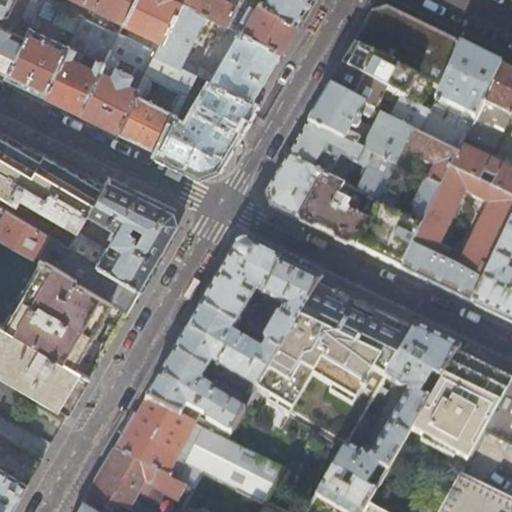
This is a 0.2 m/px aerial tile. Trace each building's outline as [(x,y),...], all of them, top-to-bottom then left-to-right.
[(0,0),(0,76),(3,78),(23,39),(0,27),(0,16),(7,15),(14,0),(0,0)] [(27,31),(28,28),(30,24),(33,19),(34,16),(41,2),(37,0),(32,0),(29,1),(21,16),(24,23),(22,28),(27,31)] [(46,0),(42,0),(41,2),(34,16),(73,35),(81,17),(67,10),(46,0)] [(71,0),(67,10),(81,17),(88,21),(94,9),(123,24),(134,0),(71,0)] [(134,0),(123,24),(161,43),(181,2),(175,0),(134,0)] [(204,15),(224,25),(236,1),(237,0),(181,0),(181,2),(204,15)] [(257,3),(295,24),(309,0),(259,0),(257,1),(257,3)] [(238,31),(279,52),(285,42),(295,24),(257,3),(252,9),(244,5),(236,1),(224,25),(238,31)] [(210,84),(249,103),(265,75),(279,52),(238,31),(211,78),(208,73),(182,60),(204,15),(181,2),(161,43),(155,54),(154,56),(194,76),(203,80),(210,84)] [(365,24),(353,44),(399,68),(413,76),(438,89),(459,45),(409,20),(386,9),(371,13),(365,24)] [(117,133),(154,56),(155,54),(88,21),(81,17),(73,35),(67,47),(42,96),(60,105),(98,123),(117,133)] [(23,39),(3,78),(24,88),(42,96),(67,47),(28,28),(27,31),(23,39)] [(427,112),(438,89),(413,76),(408,84),(396,77),(399,68),(353,44),(347,55),(340,66),(427,112)] [(461,145),(468,128),(499,64),(482,55),(459,45),(438,89),(427,112),(417,133),(456,154),(461,145)] [(157,152),(182,101),(191,82),(194,76),(154,56),(117,133),(138,143),(157,152)] [(511,70),(499,64),(468,128),(489,138),(502,110),(511,114),(511,70)] [(417,133),(427,112),(340,66),(328,88),(411,131),(417,133)] [(203,80),(194,76),(191,82),(199,87),(203,80)] [(182,101),(157,152),(178,162),(197,171),(212,167),(228,140),(243,113),(249,103),(210,84),(193,114),(189,112),(191,106),(182,101)] [(402,150),(411,131),(328,88),(318,105),(307,124),(394,166),(402,150)] [(391,173),(394,166),(307,124),(297,140),(286,159),(328,179),(340,156),(362,168),(369,167),(357,192),(364,196),(377,202),(391,173)] [(450,168),(456,154),(417,133),(411,131),(402,150),(432,167),(426,179),(424,179),(411,206),(414,208),(408,219),(406,220),(392,214),(399,199),(397,193),(390,189),(396,176),(396,175),(391,173),(377,202),(355,247),(377,257),(400,268),(450,168)] [(0,208),(58,243),(67,248),(74,234),(87,215),(105,184),(58,162),(0,133),(0,208)] [(511,198),(511,170),(461,145),(456,154),(450,168),(479,181),(483,174),(494,179),(490,187),(511,198)] [(344,203),(350,191),(328,179),(286,159),(276,177),(266,194),(270,205),(311,225),(336,237),(355,247),(377,202),(364,196),(354,217),(345,212),(348,205),(344,203)] [(400,268),(434,285),(471,303),(510,222),(511,218),(511,198),(490,187),(479,181),(450,168),(400,268)] [(79,255),(139,291),(153,266),(178,225),(175,217),(173,210),(147,197),(108,179),(105,184),(87,215),(113,231),(101,251),(74,234),(67,248),(79,255)] [(36,254),(39,256),(48,261),(58,243),(0,208),(0,238),(33,257),(36,254)] [(511,222),(510,222),(471,303),(495,314),(511,322),(511,275),(506,272),(508,267),(509,265),(511,264),(511,222)] [(264,253),(248,245),(234,249),(218,277),(200,307),(232,326),(236,322),(255,289),(263,293),(279,261),(264,253)] [(74,279),(126,312),(131,304),(139,291),(79,255),(68,273),(75,277),(74,279)] [(3,327),(88,378),(108,344),(126,312),(74,279),(75,277),(68,273),(48,261),(39,256),(37,260),(40,263),(3,327)] [(286,310),(281,310),(278,315),(276,316),(263,338),(265,345),(278,353),(315,290),(319,280),(298,270),(279,261),(263,293),(288,306),(286,310)] [(337,301),(315,290),(278,353),(251,398),(346,445),(376,393),(380,387),(385,378),(409,336),(385,324),(337,301)] [(262,313),(265,307),(258,304),(256,309),(262,313)] [(265,345),(260,352),(247,346),(249,341),(245,338),(239,341),(236,340),(235,338),(237,334),(230,331),(232,326),(200,307),(185,333),(173,353),(205,372),(211,364),(250,387),(245,395),(251,398),(278,353),(265,345)] [(260,336),(264,330),(250,321),(246,328),(260,336)] [(0,377),(22,391),(23,388),(67,413),(88,378),(3,327),(0,324),(0,377)] [(428,401),(418,396),(430,374),(441,379),(455,355),(459,348),(437,337),(415,326),(409,336),(385,378),(400,386),(407,387),(407,394),(369,458),(364,461),(362,455),(346,445),(317,497),(342,511),(363,511),(367,505),(374,493),(365,488),(371,477),(380,482),(410,432),(428,401)] [(226,439),(242,413),(217,397),(217,392),(212,389),(210,391),(207,389),(206,387),(209,382),(202,378),(205,372),(173,353),(159,378),(146,399),(180,416),(187,407),(204,416),(208,421),(222,429),(223,431),(221,436),(226,439)] [(483,433),(511,382),(488,371),(455,355),(441,379),(428,401),(410,432),(467,461),(483,433)] [(511,380),(511,382),(483,433),(511,447),(511,380)] [(382,396),(385,390),(380,387),(376,393),(382,396)] [(264,503),(285,469),(226,439),(221,436),(180,416),(146,399),(141,408),(115,451),(194,490),(206,474),(264,503)] [(0,511),(9,511),(17,499),(39,461),(20,449),(17,455),(0,444),(0,511)] [(114,511),(119,505),(130,511),(182,511),(194,490),(115,451),(97,483),(79,511),(114,511)] [(511,511),(511,499),(460,475),(439,511),(511,511)]
